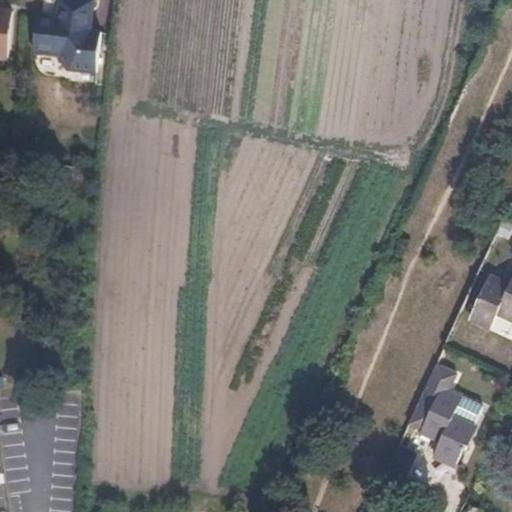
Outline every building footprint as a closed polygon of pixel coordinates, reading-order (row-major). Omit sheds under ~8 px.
[(61,0),(60,13),(39,12),(36,48),(61,51),(73,67),(99,70),(103,29),(91,28),(93,0),(61,0)] [(0,51),(10,53),(16,9),(0,6),(0,51)] [(511,281),(497,275),(478,315),(498,323),(504,309),(511,312),(511,281)] [(462,371),(441,362),(416,418),(448,434),(442,448),(463,457),(481,418),(460,409),(466,395),(454,388),(462,371)] [(487,404),(466,395),(460,409),(481,418),(487,404)] [(420,454),(403,446),(393,470),(410,478),(420,454)]
